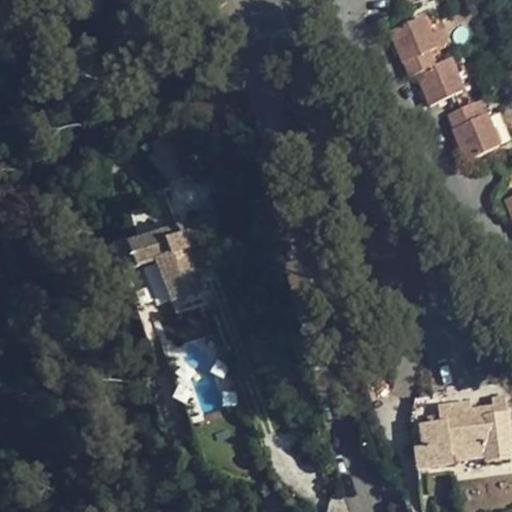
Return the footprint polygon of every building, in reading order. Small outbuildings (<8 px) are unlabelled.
[(420,76),(437,70),(432,56),(436,55),(436,53),(430,38),(425,22),(394,33),(410,79),(420,76)] [(442,35),(430,38),(436,53),(448,49),(442,35)] [(365,68),(355,52),(344,58),(356,75),(365,68)] [(452,65),(437,70),(420,76),(432,107),(463,97),(452,65)] [(481,123),(476,108),(451,118),(468,164),(500,154),(488,121),(481,123)] [(199,228),(206,245),(230,236),(224,219),(199,228)] [(209,304),(188,252),(182,234),(179,228),(127,249),(136,272),(155,265),(175,317),(209,304)] [(188,252),(206,245),(199,228),(182,234),(188,252)] [(446,426),(420,429),(421,451),(429,450),(432,473),(452,472),(451,459),(484,456),(485,463),(510,461),(503,404),(490,405),(490,411),(471,414),(470,408),(444,410),(446,426)] [(416,475),(432,473),(429,450),(421,451),(414,452),(416,475)]
